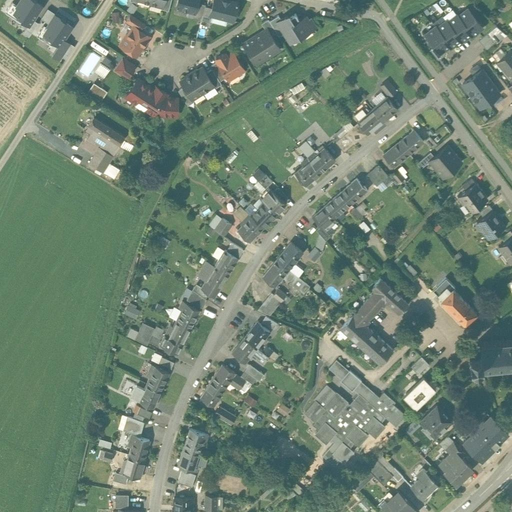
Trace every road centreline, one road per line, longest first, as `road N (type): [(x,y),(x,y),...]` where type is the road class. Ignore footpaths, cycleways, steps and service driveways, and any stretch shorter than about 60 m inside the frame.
road 1 (residential): [(152,511),(177,412),(270,238),(433,94)]
road 2 (residential): [(301,0),(379,20),(433,94)]
road 3 (residential): [(433,94),(511,198)]
